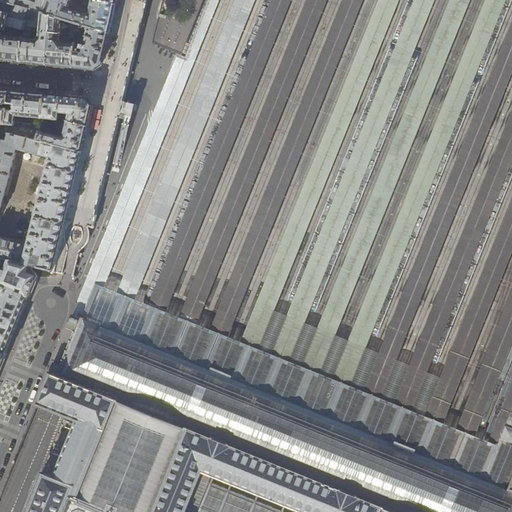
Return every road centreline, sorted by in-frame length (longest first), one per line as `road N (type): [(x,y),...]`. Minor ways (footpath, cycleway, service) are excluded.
road 1 (residential): [(132,0),(111,86),(0,75)]
road 2 (residential): [(52,303),(0,445)]
